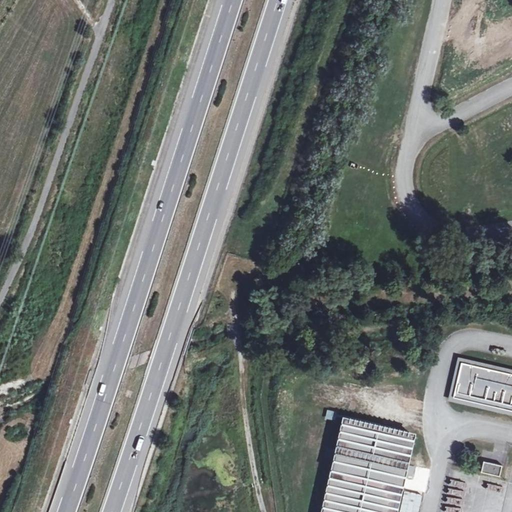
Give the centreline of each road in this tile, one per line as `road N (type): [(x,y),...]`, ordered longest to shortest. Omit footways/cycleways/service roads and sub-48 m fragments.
road 1 (track): [(395,0),(304,254),(231,294),(265,511)]
road 2 (motorway): [(111,511),(278,0)]
road 3 (motorway): [(231,0),(65,511)]
